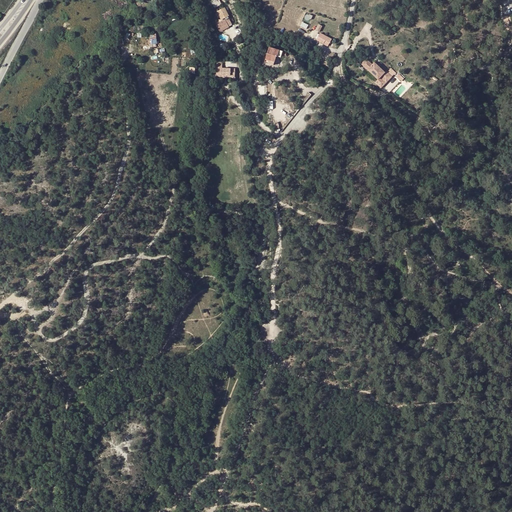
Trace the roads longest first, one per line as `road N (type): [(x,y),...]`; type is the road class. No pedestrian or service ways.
road 1 (track): [(51,511),(69,396),(102,372),(143,365),(153,393),(174,405),(172,490),(266,511)]
road 2 (track): [(209,511),(271,357),(279,238),(271,208)]
road 3 (track): [(11,298),(115,192),(127,145),(122,63),(134,51)]
road 4 (track): [(330,83),(364,95),(398,132),(423,203),(455,238)]
road 5 (residential): [(282,135),(330,83),(349,0)]
